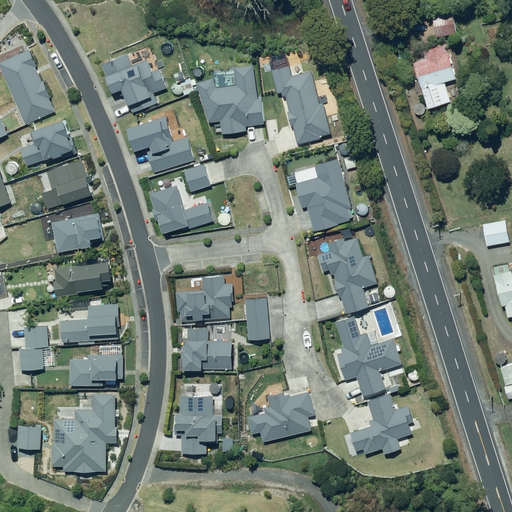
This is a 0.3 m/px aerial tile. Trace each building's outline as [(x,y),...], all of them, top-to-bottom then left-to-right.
[(451,13),(433,16),(436,37),(455,34),(451,13)] [(412,64),(427,109),(450,103),(444,82),(456,79),(448,53),(446,53),(444,46),(423,52),(425,60),(412,64)] [(35,62),(38,61),(32,47),(0,60),(0,61),(26,123),(56,110),(50,96),(52,95),(45,79),(43,80),(35,62)] [(114,88),(123,84),(134,111),(158,101),(154,91),(168,85),(160,66),(153,69),(148,56),(131,63),(127,51),(103,60),(114,88)] [(258,95),(254,61),(236,64),(238,79),(219,85),(215,75),(198,80),(211,121),(222,117),(224,131),(248,128),(247,123),(265,121),(262,94),(258,95)] [(291,61),(272,66),(278,91),(283,89),(284,94),(286,94),(290,109),(288,110),(291,125),(293,124),(298,142),(322,136),(321,133),(331,130),(324,101),(321,101),(313,65),(293,69),(291,61)] [(166,111),(131,122),(139,147),(152,143),(154,148),(148,149),(155,170),(193,158),(186,135),(175,139),(166,111)] [(206,162),(185,169),(192,190),(213,184),(206,162)] [(182,225),(184,229),(214,218),(206,194),(190,200),(181,176),(158,184),(160,188),(150,191),(157,211),(160,210),(167,230),(182,225)] [(0,206),(10,204),(4,184),(0,184),(0,206)] [(75,211),(52,216),(59,250),(94,243),(94,240),(103,238),(98,211),(75,216),(75,211)] [(505,219),(482,223),(487,245),(509,240),(505,219)] [(378,280),(370,253),(364,255),(359,235),(345,239),(344,236),(328,241),(330,249),(319,252),(323,268),(327,266),(330,274),(335,273),(337,279),(335,279),(340,297),(342,297),(346,310),(369,304),(363,284),(378,280)] [(113,257),(56,265),(57,278),(54,278),(56,295),(82,292),(81,287),(108,284),(107,275),(115,273),(113,257)] [(510,269),(492,273),(495,282),(501,304),(504,304),(507,316),(511,314),(511,272),(511,273),(510,269)] [(190,290),(175,292),(177,310),(180,310),(181,321),(233,316),(232,304),(236,304),(234,283),(225,283),(224,274),(203,276),(204,287),(190,288),(190,290)] [(267,296),(246,298),(249,340),(270,338),(267,296)] [(61,313),(63,341),(121,338),(119,302),(90,303),(90,312),(61,313)] [(343,350),(332,354),(342,381),(358,375),(363,392),(387,384),(382,367),(402,360),(394,336),(372,343),(368,331),(362,333),(355,314),(335,321),(343,346),(341,346),(343,350)] [(51,324),(26,324),(25,344),(21,344),(20,368),(44,368),(44,345),(51,345),(51,324)] [(184,347),(183,366),(232,368),(233,340),(209,339),(209,328),(189,327),(189,347),(184,347)] [(493,333),(497,349),(506,346),(502,331),(493,333)] [(90,358),(71,358),(70,384),(104,384),(104,376),(123,376),(123,354),(90,353),(90,358)] [(511,362),(500,366),(505,383),(511,381),(511,362)] [(261,431),(263,441),(312,427),(309,416),(316,414),(310,392),(290,397),(288,390),(268,395),(271,405),(259,408),(261,413),(249,416),(253,433),(261,431)] [(371,422),(349,429),(356,449),(363,447),(365,452),(382,446),(385,453),(404,446),(400,435),(416,429),(412,419),(416,418),(410,400),(399,404),(394,390),(368,399),(373,415),(369,416),(371,422)] [(116,425),(117,393),(94,392),(94,408),(77,407),(77,417),(55,416),(54,440),(52,440),(52,464),(64,465),(64,469),(107,469),(108,440),(117,441),(118,425),(116,425)] [(213,394),(181,392),(180,410),(178,410),(177,426),(182,426),(180,455),(205,456),(206,440),(219,441),(220,430),(223,430),(224,413),(212,412),(213,394)] [(42,425),(19,424),(18,445),(41,446),(42,425)]
